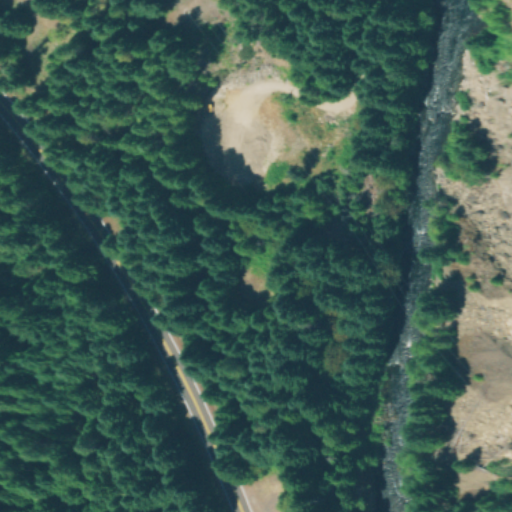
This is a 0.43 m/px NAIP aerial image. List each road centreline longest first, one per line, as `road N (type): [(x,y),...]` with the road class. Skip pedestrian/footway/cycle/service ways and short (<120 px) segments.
road 1 (primary): [(0,117),(113,262),(180,379),(235,511)]
road 2 (residential): [(318,118),(348,109),(363,0)]
road 3 (residential): [(113,0),(108,18),(61,47),(36,33),(26,0)]
